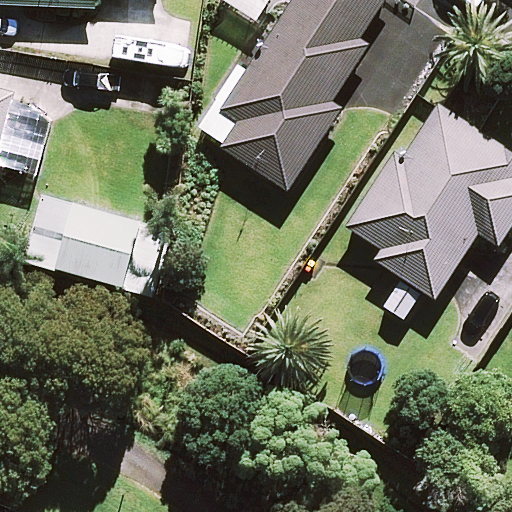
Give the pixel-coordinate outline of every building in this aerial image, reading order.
[(0,0),(0,9),(106,14),(106,0),(0,0)] [(398,0),(306,0),(231,118),(248,129),(232,154),(299,196),(353,114),(342,107),(379,50),(370,44),(398,0)] [(0,188),(24,98),(0,91),(0,188)] [(511,149),(450,109),(414,164),(404,158),(355,232),(392,256),(385,266),(444,305),(488,240),(508,253),(511,246),(511,149)] [(153,226),(53,199),(35,266),(135,293),(153,226)]
